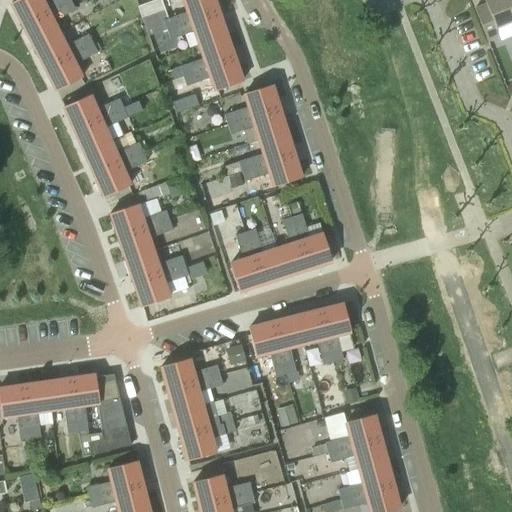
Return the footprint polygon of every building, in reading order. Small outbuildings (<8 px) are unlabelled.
[(49,0),(43,3),(41,0),(17,0),(12,3),(22,25),(70,0),(49,0)] [(33,46),(59,34),(52,22),(75,10),(70,0),(22,25),(33,46)] [(167,31),(218,13),(213,0),(182,0),(187,12),(167,19),(160,0),(155,0),(137,6),(148,36),(166,30),(167,31)] [(495,28),(511,21),(511,6),(509,0),(484,0),(486,4),(475,9),(488,42),(499,37),(495,28)] [(199,45),(225,35),(218,13),(167,31),(170,40),(194,31),(199,45)] [(44,68),(92,44),(88,34),(65,46),(59,34),(33,46),(44,68)] [(171,80),(233,58),(225,35),(199,45),(203,58),(168,71),(171,80)] [(92,44),(44,68),(56,91),(81,78),(74,64),(97,53),(92,44)] [(233,58),(171,80),(165,82),(169,94),(187,88),(186,86),(210,78),(215,91),(242,82),(233,58)] [(227,125),(278,109),(271,85),(244,94),(248,107),(224,115),(227,125)] [(74,130),(123,108),(119,99),(95,109),(89,95),(63,107),(74,130)] [(176,114),(198,106),(194,95),(172,103),(176,114)] [(84,152),(109,140),(104,128),(121,120),(129,117),(142,111),(138,101),(123,108),(74,130),(84,152)] [(257,140),(286,132),(278,109),(227,125),(213,130),(214,135),(217,134),(224,136),(243,130),(247,143),(257,140)] [(227,175),(293,154),(286,132),(257,140),(261,155),(224,166),(227,175)] [(149,146),(145,137),(141,139),(144,148),(149,146)] [(93,174),(142,152),(138,143),(115,153),(109,140),(84,152),(93,174)] [(142,152),(93,174),(104,197),(129,185),(123,172),(147,162),(142,152)] [(293,154),(227,175),(227,177),(242,172),(245,181),(269,174),(273,187),(300,178),(293,154)] [(238,176),(228,179),(231,190),(242,186),(238,176)] [(141,204),(143,203),(169,194),(167,187),(165,183),(137,193),(141,204)] [(169,194),(170,198),(181,194),(177,183),(167,187),(169,194)] [(297,201),(289,204),(293,215),(300,213),(297,201)] [(118,238),(169,220),(166,210),(141,219),(137,204),(110,214),(118,238)] [(290,217),(307,269),(331,261),(322,234),(309,238),(301,214),(290,217)] [(307,269),(290,217),(282,220),(286,233),(290,245),(276,249),(285,276),(307,269)] [(126,260),(152,251),(148,238),(172,230),(169,220),(118,238),(126,260)] [(285,276),(276,249),(263,253),(255,229),(245,232),(262,284),(285,276)] [(238,291),(262,284),(245,232),(235,235),(243,260),(229,264),(238,291)] [(134,283),(184,266),(181,256),(157,264),(152,251),(126,260),(134,283)] [(186,268),(190,279),(206,274),(202,262),(186,268)] [(184,266),(134,283),(142,307),(168,298),(164,284),(188,276),(184,266)] [(319,310),(332,363),(343,360),(336,335),(350,332),(343,304),(319,310)] [(323,365),(332,363),(319,310),(295,316),(303,344),(316,340),(323,365)] [(289,347),(303,344),(295,316),(272,322),(286,374),(295,372),(289,347)] [(275,377),(286,374),(272,322),(248,328),(255,356),(269,352),(275,377)] [(239,345),(226,349),(230,365),(244,361),(239,345)] [(167,391),(220,376),(217,365),(192,372),(188,359),(161,366),(167,391)] [(89,443),(91,456),(131,445),(113,374),(95,377),(94,377),(97,403),(100,431),(102,440),(89,443)] [(94,377),(95,377),(95,375),(71,378),(79,432),(77,432),(82,458),(91,456),(89,443),(102,440),(100,431),(88,433),(84,405),(97,403),(94,377)] [(202,405),(213,402),(209,389),(222,385),(220,376),(167,391),(174,414),(202,405)] [(67,433),(77,432),(79,432),(71,378),(47,382),(51,410),(64,408),(67,433)] [(37,412),(51,410),(47,382),(23,385),(30,439),(40,437),(37,412)] [(20,440),(30,439),(23,385),(0,388),(0,407),(1,417),(16,415),(20,440)] [(345,401),(357,398),(355,390),(354,388),(343,391),(345,401)] [(180,437),(232,422),(230,412),(217,416),(213,402),(202,405),(174,414),(180,437)] [(291,405),(276,409),(282,427),(297,422),(291,405)] [(327,453),(379,439),(373,415),(345,422),(349,436),(324,443),(325,444),(327,453)] [(258,417),(247,420),(249,425),(260,423),(258,417)] [(232,422),(180,437),(187,461),(215,453),(211,438),(235,431),(232,422)] [(358,469),(386,462),(379,439),(327,453),(330,463),(354,456),(358,469)] [(325,444),(312,448),(314,456),(327,453),(325,444)] [(89,499),(142,485),(135,461),(108,468),(111,482),(86,488),(89,499)] [(340,499),(392,485),(386,462),(358,469),(362,482),(337,489),(340,499)] [(19,477),(22,490),(36,487),(33,474),(19,477)] [(199,506),(252,493),(249,482),(224,489),(221,475),(193,482),(199,506)] [(118,511),(133,511),(147,508),(142,485),(89,499),(92,508),(116,502),(118,511)] [(392,485),(340,499),(321,505),(323,511),(330,511),(343,509),(368,503),(370,511),(386,511),(399,509),(392,485)] [(200,511),(229,511),(229,509),(254,502),(252,493),(199,506),(200,511)] [(41,509),(39,499),(28,501),(31,511),(41,509)]
